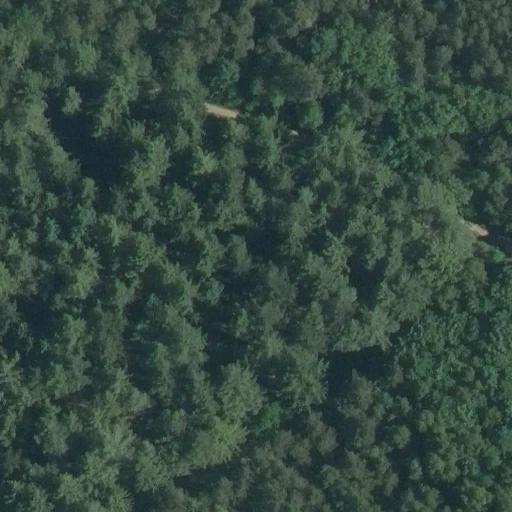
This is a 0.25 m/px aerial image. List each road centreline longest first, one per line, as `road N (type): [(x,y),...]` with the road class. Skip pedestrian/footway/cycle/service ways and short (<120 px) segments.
road 1 (track): [(511,283),(160,511)]
road 2 (track): [(511,244),(287,134),(180,99)]
road 3 (track): [(180,99),(0,48)]
